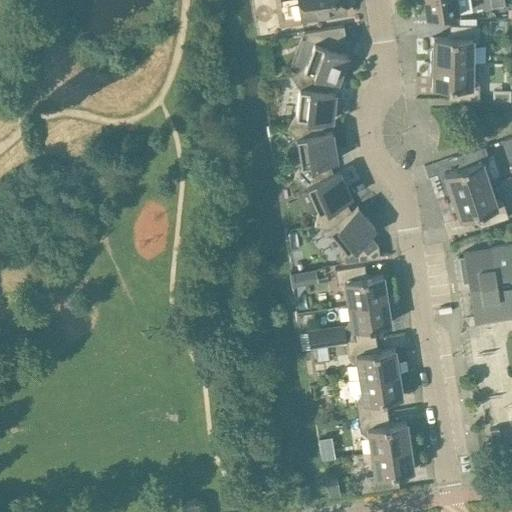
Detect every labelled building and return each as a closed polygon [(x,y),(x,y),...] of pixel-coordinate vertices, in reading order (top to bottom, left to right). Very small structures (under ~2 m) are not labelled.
[(298,0),(301,18),(345,11),(343,0),(298,0)] [(422,0),(425,16),(459,11),(456,0),(422,0)] [(430,50),(429,61),(471,62),(472,38),(479,38),(479,24),(449,23),(449,37),(432,36),(432,47),(430,50)] [(343,24),(303,31),(304,39),(313,42),(303,67),(326,75),(326,76),(329,77),(337,80),(338,79),(337,79),(347,53),(346,52),(346,53),(339,51),(336,49),(340,38),(345,37),(343,24)] [(471,62),(429,61),(429,72),(432,75),(431,85),(448,86),(448,99),(478,99),(478,85),(471,85),(471,62)] [(303,67),(291,74),(298,87),(296,114),(319,117),(319,118),(323,118),(332,119),(332,118),(331,118),(334,90),(333,90),(333,91),(326,90),(322,90),(326,76),(326,75),(303,67)] [(498,89),(497,100),(508,100),(509,90),(498,89)] [(293,177),(307,185),(329,175),(328,174),(332,173),(328,160),(335,159),(336,159),(332,132),(332,130),(323,132),(323,118),(319,118),(319,117),(296,114),(284,126),(296,137),(300,163),(293,177)] [(449,197),(489,183),(484,169),(488,158),(484,145),(455,154),(460,167),(443,172),(447,183),(445,186),(449,197)] [(329,175),(307,185),(317,209),(314,224),(329,228),(348,213),(347,212),(340,200),(345,198),(349,196),(350,196),(351,196),(340,171),(340,170),(339,169),(332,173),(328,174),(329,175)] [(496,205),(489,183),(449,197),(453,207),(456,209),(459,219),(475,213),(479,226),(508,216),(503,203),(496,205)] [(348,213),(329,228),(345,249),(338,254),(340,262),(379,256),(377,243),(372,244),(365,234),(373,228),(374,228),(375,227),(357,206),(358,206),(357,205),(351,209),(347,212),(348,213)] [(463,255),(458,256),(462,282),(467,281),(473,321),(501,316),(511,314),(511,242),(490,246),(462,251),(463,255)] [(345,291),(347,302),(388,296),(387,286),(384,284),(382,273),(365,276),(363,263),(334,267),(336,283),(345,291)] [(315,268),(306,270),(307,277),(316,275),(315,268)] [(390,308),(388,296),(347,302),(350,327),(343,328),(345,341),(375,337),(373,328),(376,324),(390,322),(388,311),(390,308)] [(356,364),(358,377),(400,371),(398,360),(395,358),(394,347),(377,349),(375,337),(345,341),(334,343),(335,353),(347,351),(348,357),(356,364)] [(355,401),(357,415),(386,410),(385,403),(390,397),(401,395),(400,385),(402,382),(400,371),(358,377),(362,400),(355,401)] [(366,428),(370,451),(411,444),(410,433),(407,431),(405,420),(388,423),(386,410),(357,415),(359,429),(366,428)] [(489,429),(493,453),(501,452),(498,427),(489,429)] [(370,451),(374,474),(365,475),(359,483),(360,490),(398,485),(397,476),(401,471),(413,469),(411,458),(413,455),(411,444),(370,451)] [(334,477),(324,478),(326,496),(337,494),(334,477)] [(198,511),(197,503),(185,505),(186,511),(198,511)]
